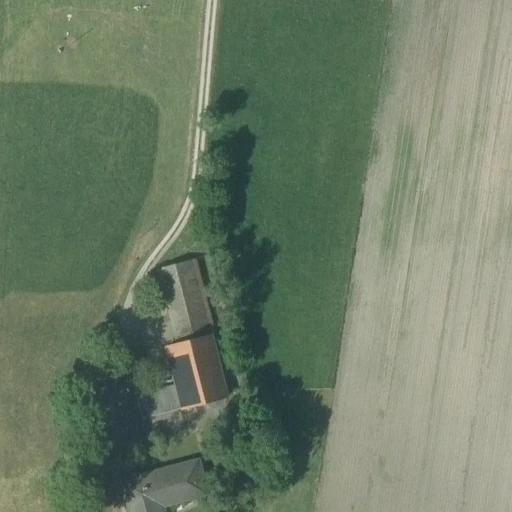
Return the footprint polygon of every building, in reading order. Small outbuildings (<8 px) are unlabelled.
[(191,260),(160,269),(179,343),(210,335),(191,260)] [(24,305),(9,307),(12,325),(27,322),(24,305)] [(179,343),(168,347),(178,385),(184,409),(226,398),(210,335),(179,343)] [(11,354),(0,354),(0,370),(11,370),(11,354)] [(178,385),(137,395),(143,419),(184,409),(178,385)] [(198,462),(123,482),(130,511),(162,511),(161,505),(206,493),(198,462)]
